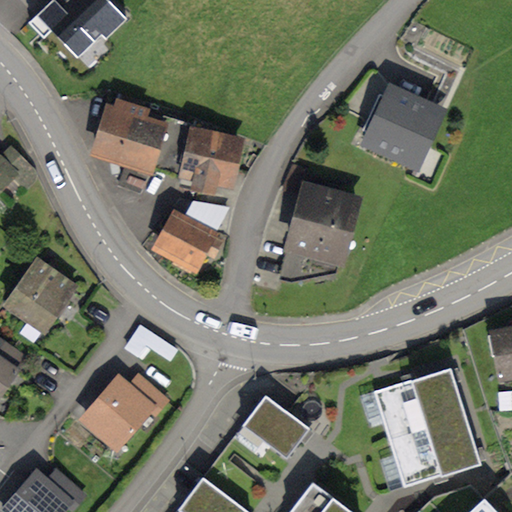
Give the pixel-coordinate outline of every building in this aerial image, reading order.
[(51,0),(29,23),(43,38),(51,30),(78,57),(102,33),(106,38),(126,18),(108,0),(51,0)] [(445,119),(385,93),(359,153),(419,179),(445,119)] [(109,110),(96,151),(127,161),(149,169),(162,127),(140,119),(142,109),(118,101),(118,107),(116,111),(109,110)] [(165,117),(162,127),(149,169),(127,161),(119,184),(140,191),(152,167),(180,177),(182,172),(186,174),(196,127),(165,117)] [(196,127),(186,174),(196,176),(194,186),(213,191),(215,180),(223,181),(229,183),(237,141),(217,138),(219,128),(198,119),(196,127)] [(3,162),(0,158),(0,187),(14,174),(26,186),(38,174),(18,155),(7,166),(3,162)] [(307,189),(291,247),(339,259),(355,201),(331,195),(307,189)] [(187,215),(224,234),(225,230),(227,231),(232,208),(195,201),(187,215)] [(219,239),(175,216),(159,247),(175,256),(194,265),(202,248),(212,254),(219,239)] [(336,274),(339,259),(291,247),(282,279),(290,282),(336,274)] [(39,267),(6,309),(36,333),(70,291),(39,267)] [(511,335),(491,340),(501,384),(511,381),(511,335)] [(0,398),(16,376),(0,364),(0,398)] [(479,461),(451,370),(376,393),(404,484),(479,461)] [(122,384),(85,424),(116,452),(152,412),(122,384)] [(263,396),(240,430),(292,467),(316,433),(263,396)] [(247,511),(248,511),(204,480),(180,511),(247,511)] [(10,511),(67,511),(69,510),(37,482),(10,511)] [(352,511),(313,483),(290,511),(352,511)]
